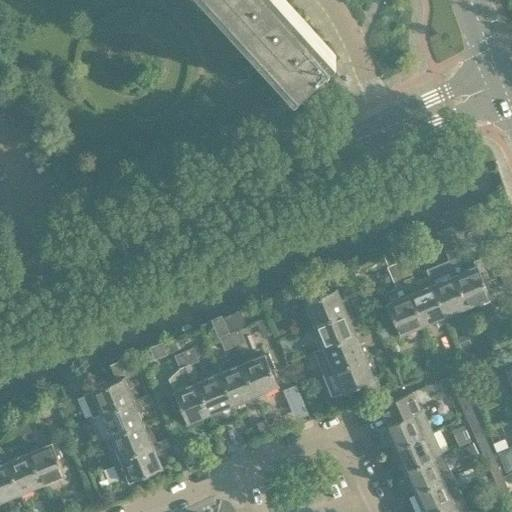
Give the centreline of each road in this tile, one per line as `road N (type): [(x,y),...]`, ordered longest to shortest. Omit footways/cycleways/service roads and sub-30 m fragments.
road 1 (residential): [(58,266),(385,129)]
road 2 (residential): [(385,129),(355,43),(329,0)]
road 3 (residential): [(58,266),(0,142)]
road 4 (residential): [(385,129),(500,77)]
